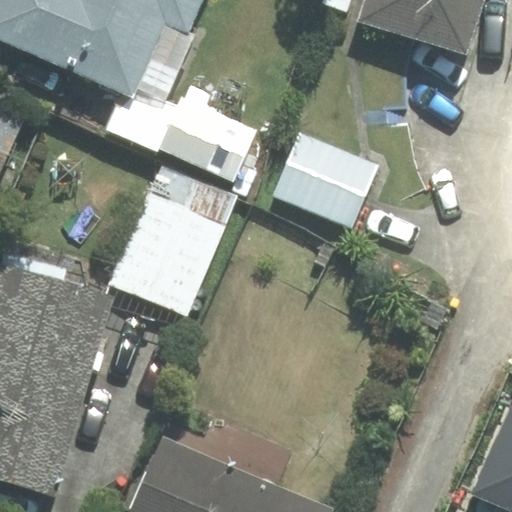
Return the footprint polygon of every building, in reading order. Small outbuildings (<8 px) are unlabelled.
[(0,0),(0,37),(131,94),(165,18),(189,28),(200,0),(0,0)] [(365,0),(359,20),(466,54),(482,0),(365,0)] [(256,131),(184,99),(162,149),(233,181),(256,131)] [(0,166),(20,120),(0,111),(0,166)] [(377,166),(300,134),(275,196),(352,227),(377,166)] [(111,282),(187,315),(237,200),(162,167),(111,282)] [(112,297),(0,265),(0,479),(55,495),(112,297)] [(511,404),(473,492),(511,508),(511,404)] [(164,438),(132,511),(329,511),(331,509),(164,438)]
